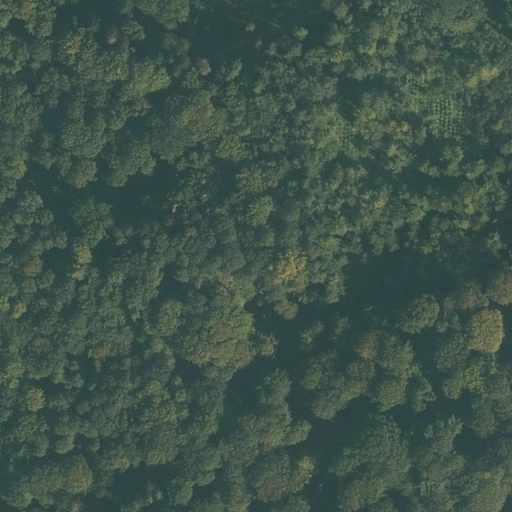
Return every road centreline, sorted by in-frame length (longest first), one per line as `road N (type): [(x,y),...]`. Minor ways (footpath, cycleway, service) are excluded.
road 1 (unknown): [(219,414),(99,454),(52,458),(0,481)]
road 2 (track): [(0,162),(175,74)]
road 3 (track): [(175,74),(351,0)]
road 4 (track): [(175,74),(18,0)]
